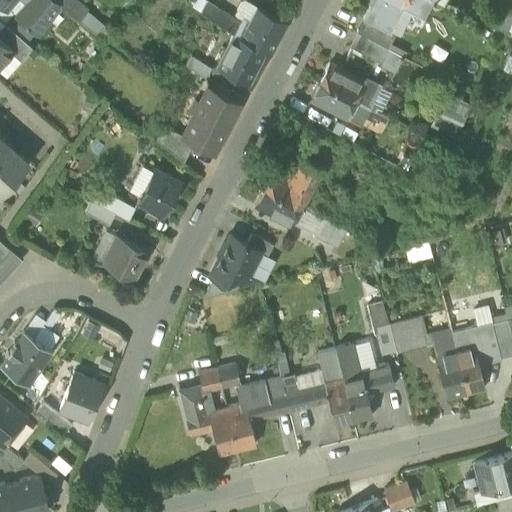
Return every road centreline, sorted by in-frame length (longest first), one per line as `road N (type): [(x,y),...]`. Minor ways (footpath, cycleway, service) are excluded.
road 1 (residential): [(321,0),(151,326)]
road 2 (residential): [(511,423),(288,478)]
road 3 (residential): [(151,326),(98,468),(106,511)]
road 4 (residential): [(151,326),(68,290),(30,299),(0,325)]
road 5 (residential): [(288,478),(153,511)]
